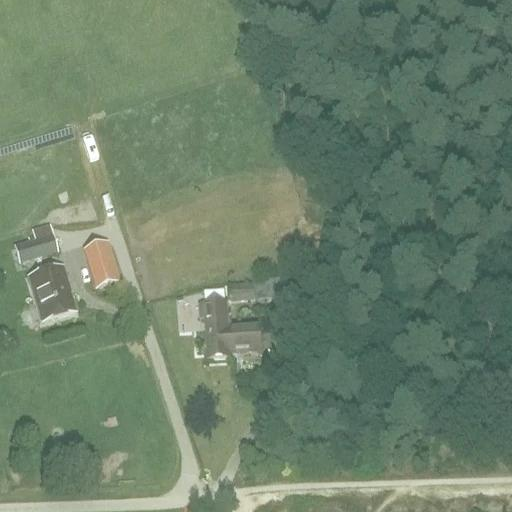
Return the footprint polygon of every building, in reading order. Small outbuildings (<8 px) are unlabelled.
[(19,268),(58,256),(50,227),(31,233),(33,239),(28,240),(29,244),(13,249),(19,268)] [(83,252),(95,293),(121,285),(109,245),(83,252)] [(29,281),(42,326),(75,317),(62,272),(29,281)] [(229,288),(230,306),(301,300),(300,278),(285,279),(286,280),(253,282),(253,286),(229,288)] [(241,319),(267,318),(267,304),(241,305),(241,319)] [(199,308),(200,323),(205,323),(208,364),(230,362),(230,358),(228,331),(227,306),(199,308)] [(230,358),(262,356),(260,330),(228,331),(230,358)] [(23,436),(13,438),(15,445),(25,442),(23,436)]
